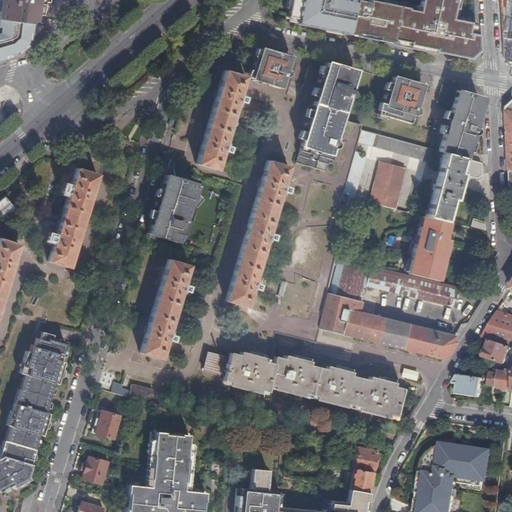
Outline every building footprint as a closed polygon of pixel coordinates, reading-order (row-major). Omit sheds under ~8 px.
[(2,0),(0,12),(0,11),(0,20),(29,25),(42,13),(47,0),(2,0)] [(295,18),(294,24),(347,34),(353,0),(289,0),(286,16),(295,18)] [(29,25),(0,20),(0,58),(13,54),(26,44),(29,25)] [(261,83),(262,82),(269,84),(270,84),(271,79),(275,80),(273,84),(273,85),(274,86),(275,87),(276,88),(279,89),(283,77),(284,77),(285,76),(286,76),(287,75),(288,74),(288,73),(288,71),(287,70),(285,69),(287,61),(288,57),(260,49),(250,80),(261,83)] [(316,88),(305,124),(313,127),(311,133),(310,133),(309,132),(307,132),(306,133),(304,133),(303,134),(302,136),(301,138),(300,141),(294,163),(323,171),(330,147),(331,147),(332,148),(333,147),(334,147),(335,146),(336,145),(336,144),(336,143),(335,142),(335,141),(334,140),(332,140),(333,136),(331,136),(332,132),(334,133),(339,118),(345,120),(349,107),(343,105),(345,97),(346,97),(347,97),(349,96),(350,95),(350,94),(351,93),(351,92),(350,91),(350,90),(348,89),(347,89),(353,70),(324,61),(321,69),(318,81),(321,81),(319,89),(316,88)] [(243,77),(223,71),(195,164),(216,170),(222,150),(226,151),(228,144),(224,143),(235,104),(240,105),(242,98),(238,96),(243,77)] [(415,108),(415,107),(413,106),(412,105),(413,100),(415,101),(419,84),(390,76),(380,115),(409,123),(411,114),(413,114),(414,113),(415,113),(416,111),(416,110),(416,109),(415,108)] [(445,103),(451,104),(438,151),(444,152),(463,158),(465,150),(467,150),(471,134),(473,134),(474,133),(475,132),(475,130),(475,129),(475,128),(474,127),(473,126),(479,103),(473,95),(454,89),(454,91),(450,90),(451,88),(442,86),(438,100),(440,103),(442,104),(445,103)] [(356,142),(425,160),(429,148),(360,130),(356,142)] [(343,190),(350,192),(349,198),(354,199),(365,158),(359,156),(360,153),(353,152),(343,190)] [(427,214),(424,213),(423,216),(446,221),(452,199),(455,200),(462,175),(474,178),(475,178),(476,178),(477,178),(478,177),(479,177),(480,176),(481,174),(481,173),(481,162),(465,158),(463,158),(444,152),(435,184),(433,183),(432,189),(433,189),(427,214)] [(158,196),(158,197),(154,210),(150,209),(148,215),(152,216),(145,240),(151,242),(158,236),(176,241),(178,234),(188,235),(197,208),(196,207),(203,199),(201,195),(204,186),(194,183),(175,177),(173,169),(175,162),(169,160),(160,190),(156,189),(154,195),(158,196)] [(287,166),(266,160),(246,228),(244,233),(224,301),(245,307),(251,288),(254,289),(256,282),(253,281),(265,240),(269,241),(270,234),(267,233),(279,193),(282,194),(284,187),(281,186),(287,166)] [(416,171),(379,161),(369,203),(413,214),(416,201),(410,197),(416,171)] [(47,261),(68,267),(96,174),(75,168),(69,188),(65,187),(63,194),(67,195),(56,232),(52,231),(50,238),(54,239),(47,261)] [(423,216),(421,216),(407,273),(437,281),(447,240),(444,239),(448,222),(446,221),(423,216)] [(484,229),(483,222),(472,218),(470,225),(484,229)] [(0,302),(17,245),(0,239),(0,302)] [(317,328),(364,340),(444,360),(454,342),(453,337),(358,313),(365,286),(453,307),(458,286),(437,281),(407,273),(347,258),(336,247),(326,290),(317,328)] [(187,266),(167,259),(139,353),(160,359),(166,339),(170,340),(171,333),(168,332),(180,292),(183,293),(185,286),(182,285),(187,266)] [(511,315),(498,311),(482,337),(490,340),(510,346),(511,346),(511,315)] [(2,439),(0,444),(0,485),(1,486),(8,482),(9,484),(16,480),(26,474),(30,463),(29,463),(30,459),(28,456),(31,454),(35,442),(33,439),(36,438),(45,407),(44,404),(47,403),(50,390),(49,388),(51,386),(55,374),(54,374),(58,360),(59,360),(65,341),(51,337),(52,333),(41,330),(39,337),(35,336),(33,344),(30,343),(28,350),(25,350),(18,372),(23,374),(19,388),(17,388),(11,410),(9,409),(5,424),(8,425),(4,440),(2,439)] [(487,348),(491,350),(489,357),(505,363),(508,354),(507,354),(510,346),(490,340),(487,348)] [(225,364),(205,360),(201,379),(221,384),(220,391),(263,400),(265,393),(393,419),(399,389),(391,387),(391,383),(367,378),(366,382),(348,378),(349,375),(324,369),(323,373),(306,369),(307,366),(281,360),(281,364),(271,362),(270,369),(260,367),(261,364),(235,358),(235,362),(226,360),(225,364)] [(415,381),(418,372),(403,368),(400,377),(415,381)] [(499,373),(490,372),(490,373),(489,383),(497,384),(497,386),(511,388),(511,369),(509,369),(508,372),(499,370),(499,373)] [(482,385),(483,377),(459,374),(454,382),(455,383),(458,384),(457,393),(480,397),(482,385)] [(110,392),(118,395),(121,385),(113,382),(110,392)] [(129,391),(120,389),(118,394),(122,395),(124,396),(127,396),(128,397),(128,394),(149,398),(151,388),(130,384),(129,391)] [(118,416),(100,411),(94,433),(112,439),(118,416)] [(148,487),(127,485),(124,511),(201,511),(203,492),(181,490),(182,482),(184,482),(186,459),(184,459),(187,434),(154,431),(151,455),(150,455),(148,478),(149,478),(148,487)] [(489,467),(491,449),(472,446),(472,447),(464,446),(464,445),(441,442),(439,451),(436,450),(435,457),(430,456),(428,468),(420,466),(416,498),(413,511),(451,511),(456,481),(482,485),(485,467),(489,467)] [(375,451),(357,447),(353,469),(371,472),(375,451)] [(99,484),(106,462),(87,457),(80,478),(99,484)] [(237,506),(236,511),(363,511),(364,508),(367,492),(348,488),(347,488),(345,502),(329,500),(328,510),(321,509),(320,511),(273,506),(275,492),(264,491),(266,470),(250,468),(248,489),(245,489),(244,496),(238,496),(235,495),(234,506),(237,506)] [(353,469),(351,469),(348,488),(367,492),(371,472),(353,469)] [(93,494),(90,502),(103,505),(104,497),(93,494)] [(100,511),(102,508),(79,502),(76,511),(100,511)]
